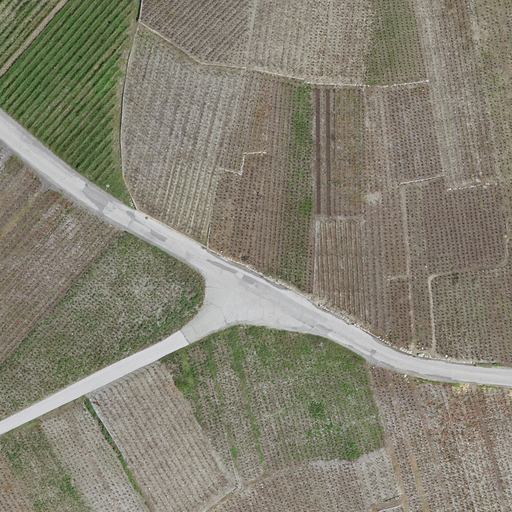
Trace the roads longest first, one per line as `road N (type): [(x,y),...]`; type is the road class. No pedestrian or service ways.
road 1 (unclassified): [(0,130),(83,204),(259,300),(385,358),(511,380)]
road 2 (track): [(0,428),(259,300)]
